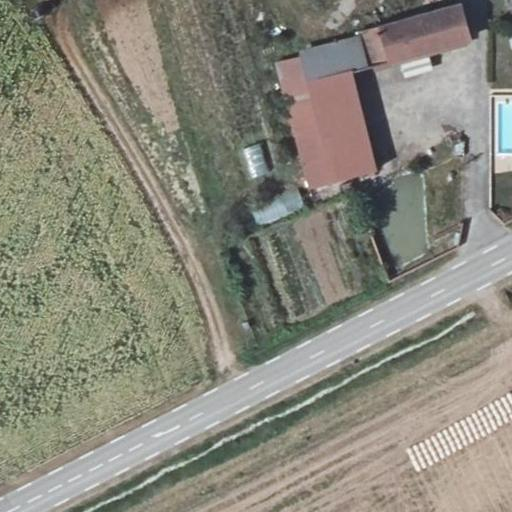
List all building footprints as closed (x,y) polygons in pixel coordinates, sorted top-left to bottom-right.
[(443,10),(339,32),(349,68),(452,38),(443,10)] [(303,81),(338,71),(333,48),(296,56),(303,81)] [(349,68),(286,86),(317,179),(373,164),(349,68)] [(248,182),(266,179),(260,148),(243,151),(248,182)] [(300,194),(252,205),(256,223),(305,212),(300,194)]
